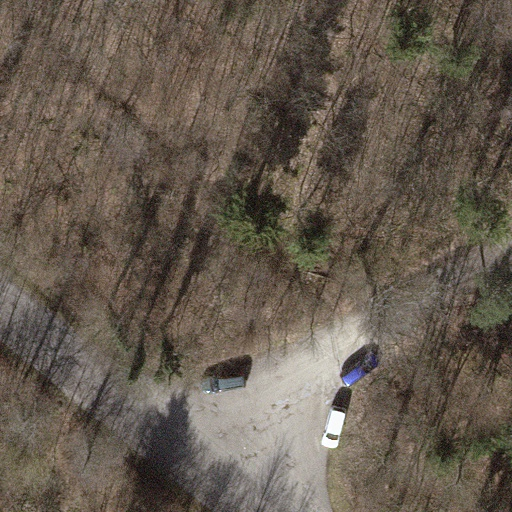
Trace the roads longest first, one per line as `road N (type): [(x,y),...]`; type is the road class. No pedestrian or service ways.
road 1 (track): [(204,469),(371,326),(511,256)]
road 2 (tertiary): [(0,308),(255,511)]
